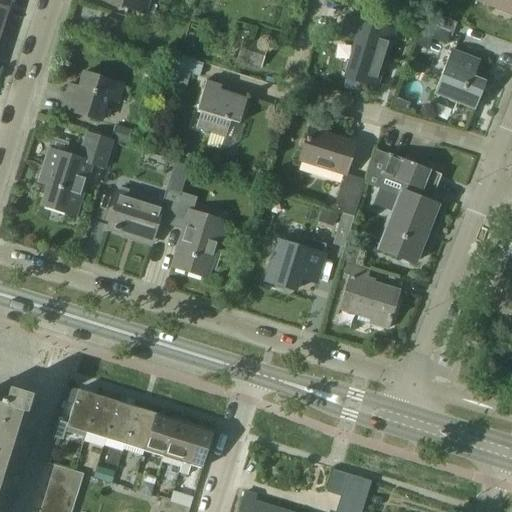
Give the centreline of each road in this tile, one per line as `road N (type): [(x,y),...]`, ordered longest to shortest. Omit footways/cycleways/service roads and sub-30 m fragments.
road 1 (residential): [(412,385),(0,260)]
road 2 (residential): [(505,154),(292,87),(317,0)]
road 3 (primary): [(257,375),(0,295)]
road 4 (unclassified): [(412,385),(491,188)]
road 5 (residential): [(12,511),(52,384),(0,366)]
road 6 (residential): [(0,168),(53,0)]
road 7 (primary): [(402,409),(257,375)]
road 8 (primary): [(257,375),(394,430)]
road 9 (residential): [(210,511),(257,375)]
